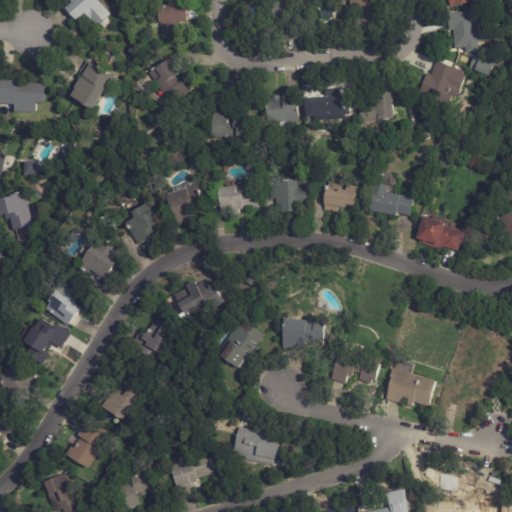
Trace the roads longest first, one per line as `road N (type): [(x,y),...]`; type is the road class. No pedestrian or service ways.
road 1 (residential): [(511,290),(458,289),(367,254),(292,240),(237,242),(168,260),(124,302),(0,493)]
road 2 (residential): [(409,0),(413,30),(390,53),(256,65),(224,53),(216,0)]
road 3 (residential): [(495,445),(473,448),(393,430),(278,391)]
road 4 (residential): [(393,430),(377,458),(344,474),(217,511)]
